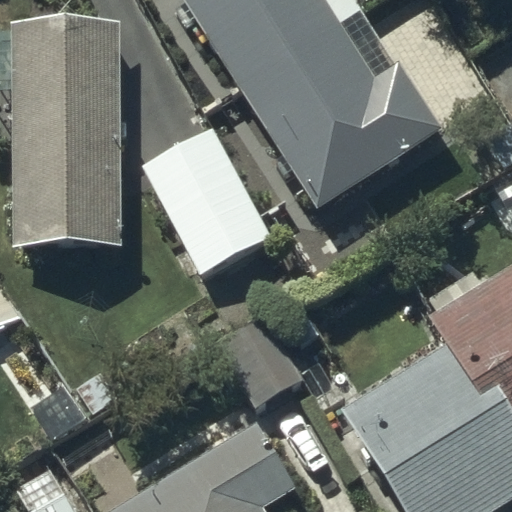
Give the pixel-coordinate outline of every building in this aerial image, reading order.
[(172,0),(183,16),(174,22),(183,36),(191,31),(277,163),(266,170),(281,192),(290,187),(314,224),(439,143),(395,75),(371,91),(335,36),(356,22),(341,0),(172,0)] [(119,260),(116,35),(8,36),(9,44),(0,43),(0,113),(10,113),(11,262),(119,260)] [(269,249),(210,138),(140,180),(197,287),(269,249)] [(511,511),(511,271),(491,285),(485,275),(426,313),(435,326),(426,331),(444,360),(339,427),(392,511),(511,511)] [(0,340),(3,340),(2,335),(18,329),(0,276),(0,340)] [(268,326),(216,354),(253,420),(304,392),(268,326)] [(273,511),(292,500),(252,436),(131,511),(273,511)] [(68,511),(51,480),(15,500),(21,511),(68,511)]
